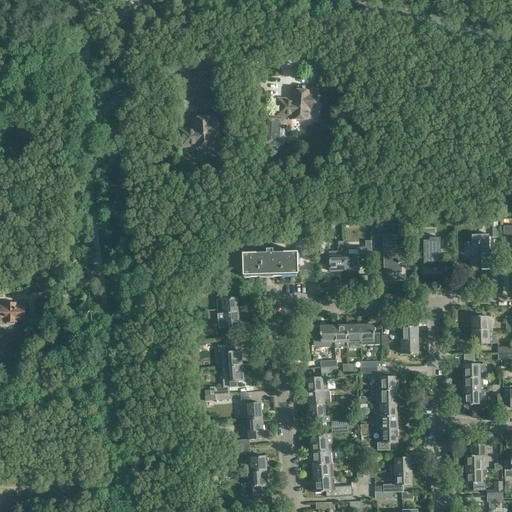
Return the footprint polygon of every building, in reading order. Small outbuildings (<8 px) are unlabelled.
[(310,92),(306,91),(304,89),(300,89),(297,91),(293,90),(292,101),(279,100),(278,115),(291,116),(291,119),(308,120),(309,107),(315,107),(316,95),(310,94),(310,92)] [(210,117),(206,118),(204,116),(200,116),(198,119),(193,119),(194,130),(181,131),(182,146),(196,144),(196,147),(213,146),(212,132),(218,132),(217,119),(211,120),(210,117)] [(272,150),(273,151),(275,151),(276,150),(277,150),(279,149),(280,147),(280,146),(280,144),(282,144),(284,120),(269,119),(267,143),(268,143),(268,145),(269,147),(270,149),(272,150)] [(399,234),(381,234),(382,252),(383,252),(383,272),(400,271),(399,271),(399,263),(400,263),(400,260),(399,260),(399,255),(396,255),(396,251),(399,251),(399,234)] [(472,260),(470,260),(470,268),(472,268),(481,268),(481,270),(489,270),(488,235),(471,235),(472,260)] [(423,249),(416,250),(417,261),(423,261),(423,267),(432,267),(433,270),(438,270),(438,267),(440,267),(439,238),(422,238),(423,249)] [(343,250),(344,250),(344,242),(339,242),(339,248),(338,248),(337,251),(329,252),(329,257),(329,272),(344,271),(344,257),(343,250)] [(344,257),(344,271),(358,271),(358,265),(365,264),(365,243),(357,243),(357,250),(344,250),(343,250),(344,257)] [(297,274),(296,252),(272,253),(272,249),(265,249),(265,253),(241,254),(242,276),(297,274)] [(208,310),(208,315),(237,313),(236,298),(216,299),(217,309),(208,310)] [(0,305),(0,321),(6,322),(6,324),(14,324),(14,322),(16,322),(16,319),(23,319),(23,306),(13,306),(13,303),(4,303),(4,306),(0,305)] [(237,313),(208,315),(209,320),(215,319),(216,328),(218,328),(219,329),(220,329),(221,330),(217,331),(217,336),(221,335),(221,336),(234,335),(233,328),(238,327),(237,313)] [(487,316),(471,317),(472,330),(492,330),(492,317),(487,317),(487,316)] [(346,326),(347,342),(348,342),(348,346),(361,346),(360,341),(360,325),(346,326)] [(360,341),(361,346),(379,345),(379,333),(373,333),(373,325),(360,325),(360,341)] [(335,348),(334,326),(320,326),(320,332),(314,333),(314,345),(322,345),(322,343),(334,342),(334,348),(335,348)] [(347,348),(347,342),(346,326),(334,326),(335,348),(347,348)] [(400,341),(401,341),(417,340),(417,327),(397,328),(398,341),(400,341)] [(492,330),(472,330),(472,343),(496,343),(496,336),(493,336),(492,330)] [(226,367),(241,366),(240,351),(235,351),(235,348),(246,347),(246,341),(233,342),(233,340),(224,340),(224,345),(214,346),(214,352),(218,352),(218,353),(221,353),(222,367),(226,367)] [(417,353),(417,340),(401,341),(401,354),(417,353)] [(463,364),(463,378),(483,377),(484,376),(485,374),(486,372),(486,371),(486,370),(485,368),(484,366),(483,365),(483,364),(463,364)] [(241,366),(226,367),(227,381),(230,381),(230,387),(238,386),(238,380),(242,380),(241,366)] [(376,368),(360,368),(361,374),(372,374),(372,378),(375,378),(375,391),(379,391),(395,391),(395,377),(380,378),(379,373),(376,373),(376,368)] [(463,378),(464,391),(484,391),(483,377),(463,378)] [(305,379),(306,392),(327,390),(326,378),(305,379)] [(511,385),(509,386),(509,387),(503,387),(504,399),(509,399),(510,407),(511,406),(511,385)] [(205,391),(205,395),(230,394),(229,388),(216,389),(216,387),(210,387),(210,390),(205,391)] [(327,390),(306,392),(307,405),(329,403),(329,402),(331,402),(330,392),(329,392),(329,390),(327,390)] [(396,404),(395,391),(379,391),(380,404),(396,404)] [(484,391),(464,391),(464,404),(465,404),(465,406),(467,407),(469,408),(471,409),(472,409),(473,409),(476,409),(478,409),(480,409),(482,408),(482,396),(484,396),(484,391)] [(245,404),(247,419),(261,417),(259,403),(245,404)] [(329,403),(307,405),(308,419),(316,418),(317,423),(329,422),(329,416),(324,417),(323,404),(329,404),(329,403)] [(396,417),(396,404),(380,404),(380,417),(376,417),(396,417)] [(261,417),(247,419),(248,439),(262,438),(261,417)] [(396,417),(376,417),(376,430),(397,429),(396,417)] [(397,429),(376,430),(380,430),(381,443),(378,443),(378,451),(391,451),(391,443),(397,443),(397,429)] [(310,440),(311,453),(331,451),(329,434),(317,435),(318,439),(310,440)] [(466,456),(466,470),(482,469),(486,469),(485,444),(471,444),(471,456),(466,456)] [(331,451),(311,453),(312,465),(332,464),(331,451)] [(250,457),(251,472),(266,471),(265,456),(250,457)] [(391,465),(391,472),(410,471),(410,457),(401,457),(401,458),(392,458),(392,461),(393,461),(393,465),(391,465)] [(332,464),(312,465),(313,479),(333,477),(332,464)] [(482,469),(466,470),(466,484),(473,484),(473,490),(485,490),(484,482),(482,482),(482,469)] [(266,471),(251,472),(253,494),(262,494),(261,485),(267,485),(266,471)] [(410,471),(391,472),(391,484),(383,485),(383,492),(391,492),(402,492),(405,492),(405,484),(411,484),(410,471)] [(333,477),(313,479),(314,492),(330,490),(334,490),(333,477)] [(494,481),(494,489),(503,489),(503,480),(494,481)] [(337,489),(337,497),(353,495),(352,488),(337,489)] [(503,495),(487,496),(487,502),(489,502),(489,509),(494,509),(494,502),(503,501),(503,495)] [(244,500),(244,507),(258,506),(258,498),(244,500)]
